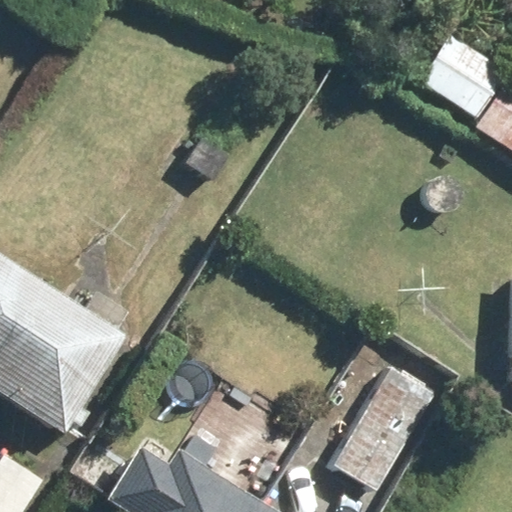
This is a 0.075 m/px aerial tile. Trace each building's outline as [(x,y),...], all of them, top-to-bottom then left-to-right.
[(511,84),(438,36),(403,88),(511,159),(511,84)] [(0,263),(0,403),(50,435),(114,336),(0,263)] [(511,271),(505,272),(500,388),(511,388),(511,271)] [(376,364),(316,463),(364,492),(424,393),(376,364)] [(110,511),(270,511),(294,476),(229,434),(203,473),(167,450),(156,466),(128,448),(93,501),(110,511)] [(0,457),(0,511),(9,511),(32,478),(0,457)]
